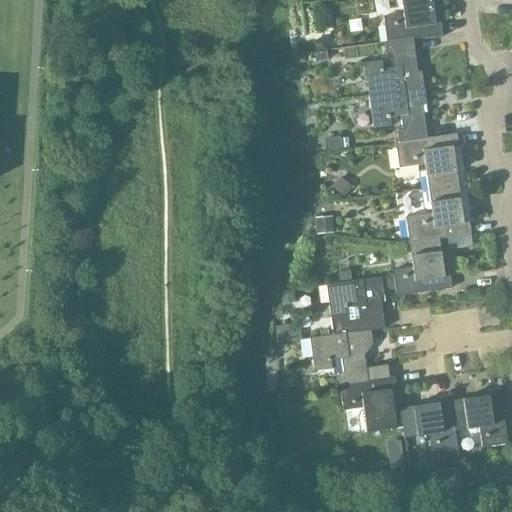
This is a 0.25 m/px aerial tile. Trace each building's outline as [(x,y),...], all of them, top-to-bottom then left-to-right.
[(384,17),(387,42),(387,43),(413,39),(443,35),(441,23),(436,24),(432,0),(401,0),(404,19),(398,20),(397,15),(384,17)] [(364,63),(369,96),(424,88),(422,72),(418,72),(413,39),(387,43),(387,42),(385,43),(386,55),(392,54),(394,68),(383,70),(382,61),(364,63)] [(311,43),(312,53),(324,52),(323,41),(311,43)] [(313,56),(315,64),(326,62),(325,54),(313,56)] [(397,131),(399,143),(427,139),(423,106),(426,105),(424,88),(369,96),(373,129),(391,126),(390,117),(401,116),(403,130),(397,131)] [(399,142),(395,143),(398,169),(405,168),(418,166),(418,162),(424,161),(428,190),(458,185),(453,147),(458,147),(457,134),(427,139),(399,143),(399,142)] [(328,153),(341,152),(339,139),(326,140),(328,153)] [(341,179),(333,189),(343,197),(351,187),(341,179)] [(412,217),(405,218),(409,243),(439,238),(439,239),(471,235),(469,223),(464,223),(458,185),(428,190),(432,218),(426,219),(425,215),(412,217)] [(316,218),(317,234),(333,233),(332,217),(316,218)] [(439,239),(439,238),(409,243),(413,272),(407,273),(406,269),(393,271),(394,276),(396,290),(397,297),(452,289),(450,277),(445,277),(439,239)] [(337,270),(339,280),(351,279),(349,268),(337,270)] [(389,290),(396,290),(394,276),(382,278),(383,284),(389,290)] [(382,278),(326,286),(331,319),(333,336),(334,337),(365,332),(385,329),(380,296),(384,295),(383,284),(382,278)] [(293,295),(293,290),(282,291),(283,301),(291,300),(293,295)] [(333,336),(310,339),(314,372),(332,370),(331,361),(342,359),(344,373),(338,374),(340,386),(390,378),(388,366),(366,369),(363,349),(368,348),(365,332),(334,337),(333,336)] [(395,378),(368,382),(340,386),(344,412),(357,410),(356,406),(363,405),(367,434),(397,429),(391,391),(397,390),(395,378)] [(489,396),(451,401),(455,432),(484,428),(485,434),(480,435),(482,448),(508,445),(500,389),(488,391),(489,396)] [(455,432),(451,401),(450,396),(438,398),(439,403),(400,409),(405,439),(433,435),(434,441),(430,442),(432,455),(458,452),(455,432)] [(403,455),(389,457),(391,471),(405,469),(403,455)] [(511,476),(500,478),(501,489),(511,487),(511,476)]
